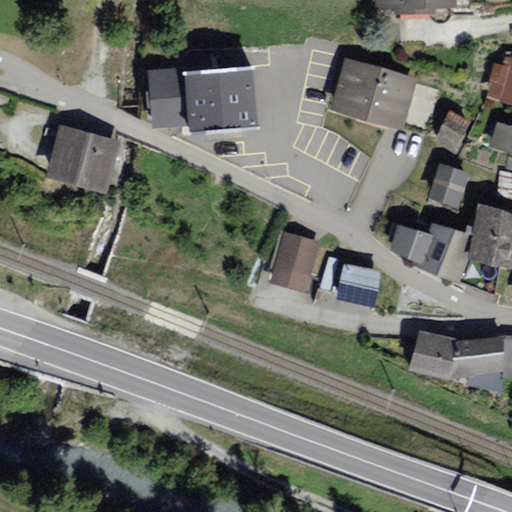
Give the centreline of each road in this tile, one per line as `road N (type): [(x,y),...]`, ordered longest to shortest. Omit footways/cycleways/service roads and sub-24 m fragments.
road 1 (residential): [(0,61),(412,261),(493,321),(511,321)]
road 2 (secondary): [(0,326),(501,511)]
